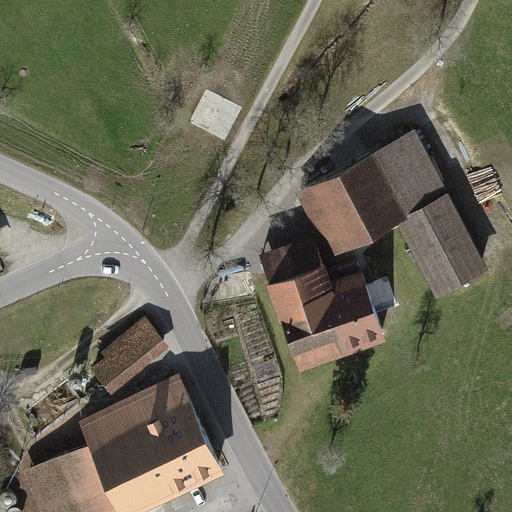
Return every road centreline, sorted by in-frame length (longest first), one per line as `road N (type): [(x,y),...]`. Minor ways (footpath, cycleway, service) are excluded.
road 1 (track): [(475,0),(436,59),(302,164),(175,306)]
road 2 (tertiary): [(284,511),(175,306),(119,235)]
road 3 (track): [(315,0),(159,281)]
road 4 (tertiary): [(119,235),(0,168)]
road 5 (tertiary): [(119,235),(0,293)]
